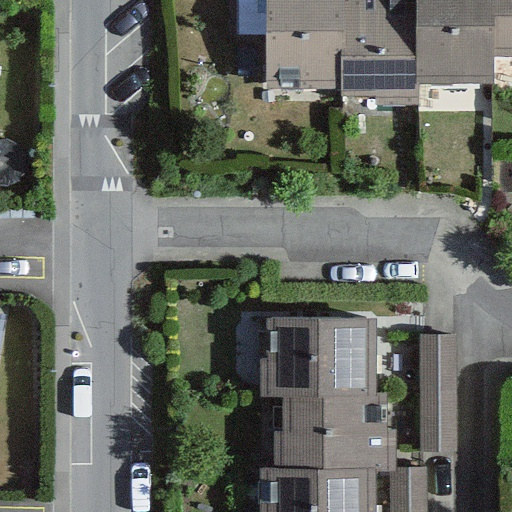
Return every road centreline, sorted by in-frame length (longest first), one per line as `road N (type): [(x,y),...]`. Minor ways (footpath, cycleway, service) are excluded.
road 1 (residential): [(478,342),(479,271),(431,227),(96,229)]
road 2 (residential): [(97,511),(96,229)]
road 3 (residential): [(96,229),(96,0)]
road 4 (residential): [(475,511),(478,342)]
